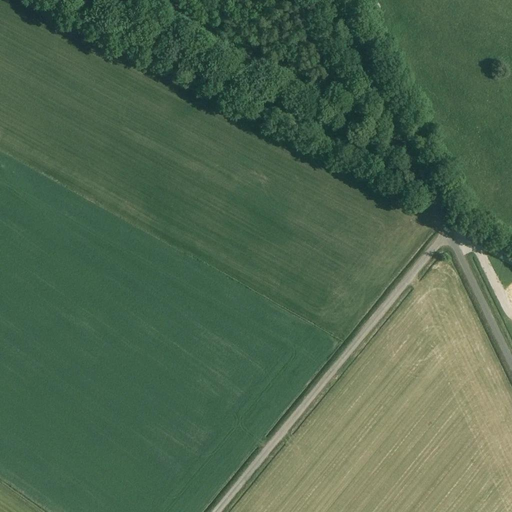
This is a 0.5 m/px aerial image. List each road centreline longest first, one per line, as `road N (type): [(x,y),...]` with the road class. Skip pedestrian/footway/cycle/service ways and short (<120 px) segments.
road 1 (unclassified): [(217,511),(450,231)]
road 2 (unclassified): [(450,231),(331,0)]
road 3 (unclassified): [(511,364),(450,231)]
